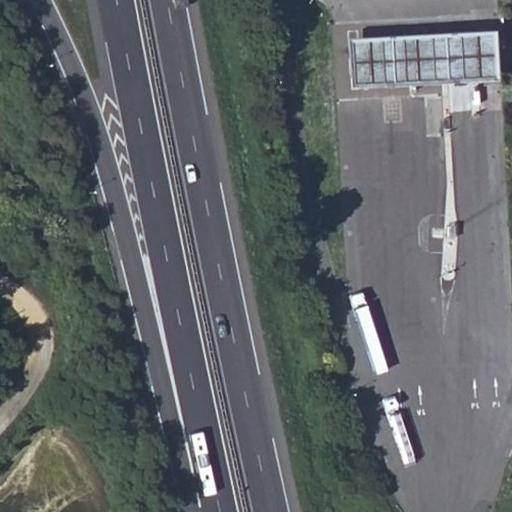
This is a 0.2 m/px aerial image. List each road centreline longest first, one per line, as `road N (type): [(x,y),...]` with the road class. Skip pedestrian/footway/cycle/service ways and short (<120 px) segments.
road 1 (trunk): [(270,511),(167,0)]
road 2 (trunk): [(116,0),(218,511)]
road 3 (track): [(0,421),(48,366),(46,328),(26,296),(0,283)]
